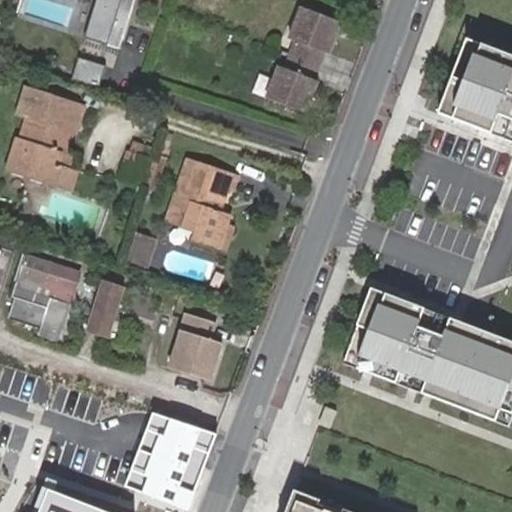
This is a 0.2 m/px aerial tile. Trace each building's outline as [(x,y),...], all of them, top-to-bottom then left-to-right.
[(119,53),(135,0),(97,0),(84,42),(119,53)] [(297,11),(281,56),(317,68),(321,55),(326,56),(337,24),(297,11)] [(511,55),(463,37),(434,112),(511,141),(511,55)] [(317,68),(281,56),(264,103),(305,116),(316,83),(312,82),(317,68)] [(98,89),(105,67),(78,58),(71,80),(98,89)] [(69,131),(74,133),(83,103),(44,92),(36,120),(23,117),(17,138),(13,137),(4,173),(62,191),(69,168),(68,168),(56,164),(59,151),(63,153),(69,131)] [(78,134),(74,133),(69,131),(63,153),(59,151),(56,164),(68,168),(78,134)] [(148,186),(162,151),(133,139),(119,175),(148,186)] [(185,158),(181,174),(190,176),(196,161),(185,158)] [(190,176),(181,174),(164,223),(182,229),(185,222),(198,225),(195,233),(192,242),(218,251),(229,215),(212,209),(214,203),(219,204),(224,188),(231,190),(235,174),(196,161),(190,176)] [(69,168),(62,191),(71,194),(77,171),(69,168)] [(185,222),(182,229),(195,233),(198,225),(185,222)] [(149,269),(159,240),(138,233),(128,261),(149,269)] [(9,317),(41,327),(39,335),(57,340),(79,272),(28,256),(18,287),(9,317)] [(114,337),(129,291),(105,282),(90,329),(114,337)] [(511,408),(511,340),(371,286),(342,360),(505,426),(511,408)] [(210,380),(221,342),(209,338),(213,323),(184,314),(168,368),(210,380)] [(335,410),(325,406),(318,423),(328,427),(335,410)] [(204,428),(172,416),(143,493),(187,510),(193,492),(182,488),(204,428)] [(320,498),(293,487),(283,511),(355,511),(342,507),(341,510),(318,502),(320,498)] [(106,511),(46,488),(31,511),(106,511)]
